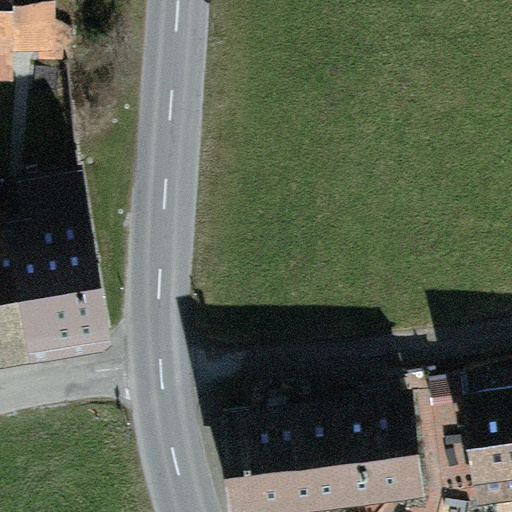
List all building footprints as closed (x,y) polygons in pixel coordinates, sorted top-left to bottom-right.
[(0,0),(0,68),(14,69),(15,0),(0,0)] [(0,358),(115,340),(84,156),(17,167),(22,198),(0,201),(0,358)] [(511,371),(478,376),(493,492),(511,489),(511,371)] [(431,373),(236,389),(245,493),(439,477),(431,373)] [(467,456),(440,461),(448,504),(476,499),(467,456)]
